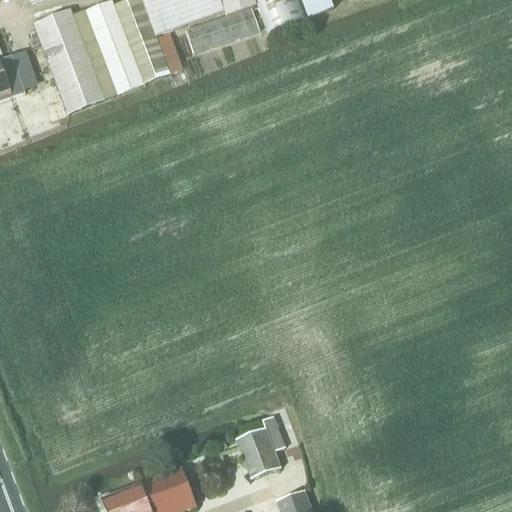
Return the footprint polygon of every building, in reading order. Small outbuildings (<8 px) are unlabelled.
[(144,8),(143,6),(140,0),(138,0),(115,9),(113,4),(74,19),(72,13),(34,28),(68,118),(171,79),(156,41),(144,8)] [(160,0),(143,6),(144,8),(156,41),(225,15),(227,19),(186,34),(194,59),(260,35),(252,10),(257,8),(254,0),(160,0)] [(298,0),(255,0),(269,38),(308,24),(298,0)] [(329,0),(300,0),(308,22),(334,12),(329,0)] [(0,106),(26,97),(13,61),(13,59),(0,63),(0,106)] [(267,432),(236,443),(250,483),(281,472),(275,454),(285,451),(274,420),(270,421),(264,424),(265,429),(267,432)] [(106,511),(190,511),(196,510),(182,473),(103,503),(106,511)] [(312,511),(305,494),(275,505),(278,511),(312,511)]
